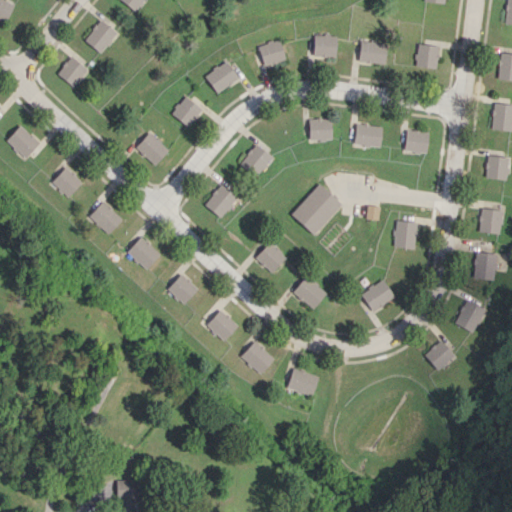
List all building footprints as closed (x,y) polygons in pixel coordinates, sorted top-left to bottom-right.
[(0,0),(0,21),(3,23),(13,5),(3,0),(0,0)] [(120,0),(136,11),(143,0),(120,0)] [(511,0),(504,0),(503,23),(511,23),(511,0)] [(117,31),(101,19),(85,41),(101,53),(117,31)] [(336,35),(312,34),(311,56),(335,56),(336,35)] [(258,44),(262,65),(284,60),(280,39),(258,44)] [(383,64),(387,43),(361,39),(357,60),(383,64)] [(438,45),(416,44),(415,66),(436,68),(438,45)] [(511,79),(511,53),(498,52),(496,78),(511,79)] [(56,73),(73,86),(87,69),(70,55),(56,73)] [(216,92),(238,77),(226,60),(204,75),(216,92)] [(170,112),(186,126),(202,109),(185,95),(170,112)] [(489,128),(510,131),(511,116),(511,104),(492,102),(489,128)] [(331,118),(307,117),(307,139),(330,140),(331,118)] [(381,127),(355,122),(351,142),(377,147),(381,127)] [(4,140),(23,158),(38,142),(19,125),(4,140)] [(427,131),(405,129),(402,150),(425,153),(427,131)] [(154,164),(168,149),(148,131),(134,147),(154,164)] [(271,155),(252,143),(238,165),(257,177),(271,155)] [(506,157),(485,155),(482,177),(504,179),(506,157)] [(66,197),(81,181),(64,166),(50,182),(66,197)] [(203,204),(219,217),(236,196),(220,183),(203,204)] [(290,213),(311,234),(340,204),(319,183),(290,213)] [(106,233),(121,218),(101,200),(87,215),(106,233)] [(499,209),(477,208),(476,232),(498,233),(499,209)] [(413,248),(415,221),(394,220),(392,246),(413,248)] [(147,268),(159,252),(138,236),(126,253),(147,268)] [(254,257),(270,272),(285,257),(268,241),(254,257)] [(493,279),(494,252),(473,251),(471,278),(493,279)] [(182,303),(196,289),(180,273),(166,287),(182,303)] [(325,292),(304,275),(291,291),(311,308),(325,292)] [(370,311),(393,296),(382,278),(359,293),(370,311)] [(452,323),(472,332),(483,308),(463,299),(452,323)] [(205,323),(222,340),(236,325),(219,309),(205,323)] [(453,355),(439,339),(422,354),(435,370),(453,355)] [(260,373),(273,356),(252,340),(239,357),(260,373)] [(286,389),(311,394),(316,373),(289,368),(286,389)] [(115,480),(116,498),(115,498),(115,511),(134,511),(134,479),(115,480)]
